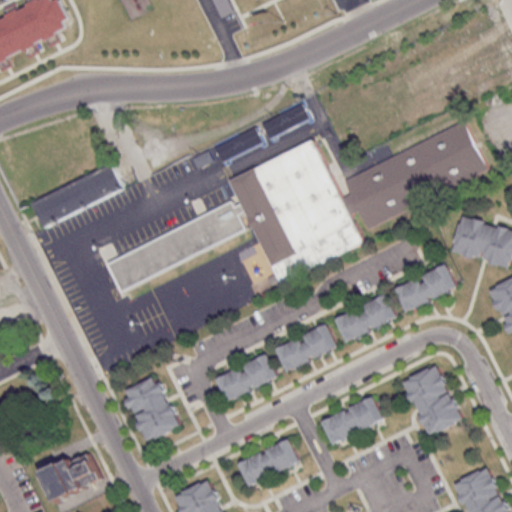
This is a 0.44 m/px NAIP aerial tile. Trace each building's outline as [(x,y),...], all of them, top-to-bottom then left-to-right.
[(61,0),(70,17),(65,20),(68,26),(57,31),(59,33),(47,40),(46,38),(37,42),(38,44),(26,50),(25,48),(10,56),(11,58),(0,63),(0,19),(8,15),(7,13),(19,7),(20,9),(29,5),(28,3),(34,0),(61,0)] [(234,10),(228,0),(214,0),(223,16),(234,10)] [(272,139),(312,117),(303,100),(263,122),(272,139)] [(282,277),(497,171),(470,116),(348,177),(325,131),(233,177),(282,277)] [(217,146),(225,161),(266,141),(258,126),(217,146)] [(200,167),(214,160),(210,151),(196,157),(200,167)] [(34,201),(46,226),(125,186),(112,163),(34,201)] [(129,298),(253,234),(239,204),(114,268),(129,298)] [(511,225),(464,214),(455,252),(511,266),(511,225)] [(461,289),(451,264),(397,286),(408,312),(461,289)] [(349,341),(403,320),(393,296),(339,317),(349,341)] [(289,371),(342,350),(332,325),(279,346),(289,371)] [(282,380),(273,356),(219,377),(229,401),(282,380)] [(432,436),(469,419),(442,363),(406,381),(432,436)] [(185,426),(162,374),(126,389),(149,441),(185,426)] [(336,444),(388,422),(378,398),(326,420),(336,444)] [(304,463),(294,439),(241,462),(251,486),(304,463)] [(46,471),(60,500),(104,480),(91,451),(46,471)] [(457,482),(471,511),(511,511),(511,506),(493,465),(457,482)] [(177,493),(185,511),(227,511),(214,478),(177,493)]
